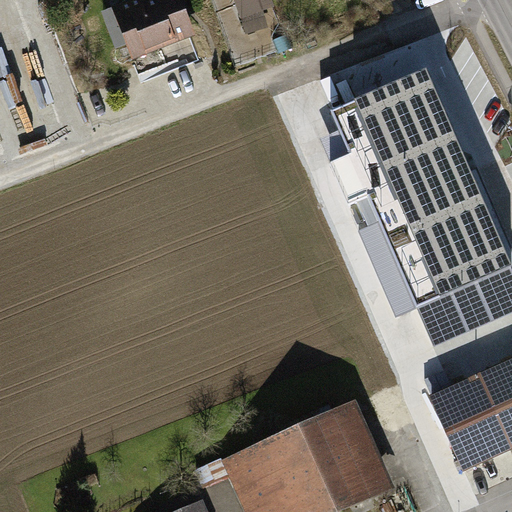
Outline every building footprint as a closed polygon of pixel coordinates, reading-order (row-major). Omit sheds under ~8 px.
[(181,0),(137,0),(111,8),(128,62),(194,41),(181,0)] [(271,30),(266,10),(275,8),(272,0),(238,0),(247,35),(271,30)] [(511,448),(511,359),(425,399),(405,355),(369,372),(392,422),(409,414),(440,481),(511,448)] [(356,403),(223,461),(245,511),(344,511),(394,490),(356,403)] [(211,511),(207,499),(171,511),(211,511)]
